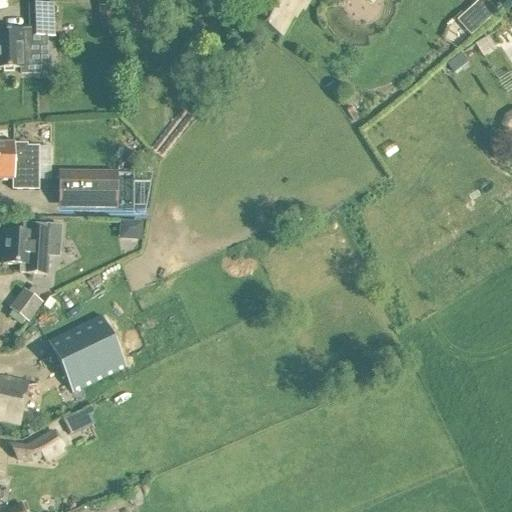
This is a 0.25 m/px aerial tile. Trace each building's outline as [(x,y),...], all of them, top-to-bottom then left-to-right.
[(304,10),(309,0),(260,0),(260,1),(263,3),(255,22),(282,38),(293,19),(295,19),(301,10),(304,10)] [(484,0),(459,23),(472,38),(498,14),(485,0),(484,0)] [(98,13),(110,12),(109,3),(97,4),(98,13)] [(22,39),(53,38),(52,6),(28,6),(29,33),(21,34),(21,33),(0,33),(0,71),(22,71),(22,39)] [(0,179),(12,180),(12,192),(37,192),(37,150),(13,149),(13,147),(10,147),(10,144),(0,144),(0,179)] [(141,175),(149,164),(139,158),(132,169),(141,175)] [(116,176),(58,175),(58,210),(116,211),(116,176)] [(122,220),(121,238),(143,239),(144,221),(122,220)] [(2,266),(25,268),(24,275),(46,277),(49,233),(27,231),(27,235),(5,234),(2,266)] [(8,311),(28,325),(42,306),(22,291),(8,311)] [(70,394),(124,368),(100,317),(46,342),(70,394)] [(25,384),(0,379),(0,421),(18,425),(25,384)] [(71,420),(62,424),(69,437),(77,432),(91,426),(87,417),(93,415),(91,410),(83,414),(71,420)] [(24,446),(7,445),(16,464),(32,465),(41,461),(44,467),(64,455),(62,452),(65,451),(50,434),(32,443),(24,448),(24,446)] [(94,511),(137,511),(141,510),(135,494),(93,510),(94,511)]
